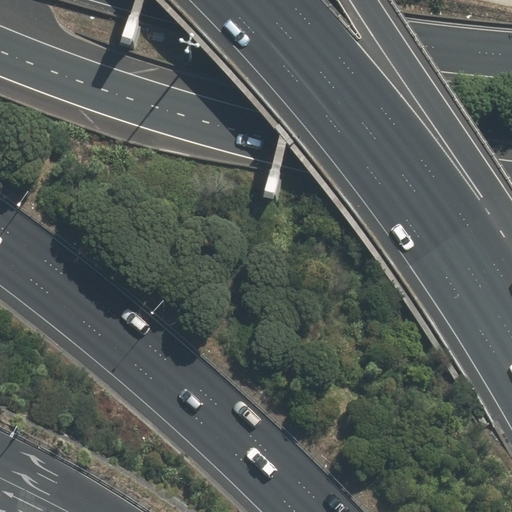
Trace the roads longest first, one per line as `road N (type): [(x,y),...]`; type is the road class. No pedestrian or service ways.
road 1 (motorway): [(511,184),(217,122),(0,47)]
road 2 (motorway): [(220,0),(374,176),(511,378)]
road 3 (motorway): [(333,511),(183,374),(0,225)]
road 4 (motorway): [(367,0),(488,194),(511,318)]
road 5 (motorway): [(196,0),(439,47),(511,52)]
